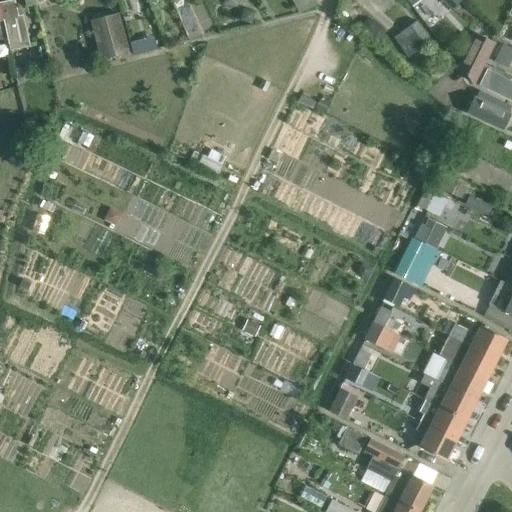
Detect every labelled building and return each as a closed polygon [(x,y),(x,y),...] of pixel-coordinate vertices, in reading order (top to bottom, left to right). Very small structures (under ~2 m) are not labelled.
[(5,0),(0,1),(0,14),(1,20),(8,50),(28,46),(21,16),(17,16),(13,0),(5,0)] [(293,0),(292,0),(299,13),(317,4),(314,0),(293,0)] [(440,0),(451,9),(459,0),(440,0)] [(243,8),(240,18),(250,22),(254,11),(243,8)] [(90,20),(101,59),(128,51),(117,13),(90,20)] [(392,37),(407,57),(429,41),(415,21),(392,37)] [(472,87),(494,42),(473,32),(456,66),(472,87)] [(511,48),(503,44),(494,62),(506,68),(511,59),(511,48)] [(13,68),(16,83),(24,82),(20,66),(13,68)] [(511,100),(511,81),(486,68),(478,84),(511,101),(511,100)] [(473,98),(465,114),(501,131),(509,115),(506,113),(474,98),(473,98)] [(216,156),(221,147),(200,136),(195,145),(216,156)] [(458,180),(448,175),(441,190),(451,195),(458,180)] [(433,193),(425,210),(437,216),(441,209),(445,199),(433,193)] [(414,239),(423,243),(430,229),(421,224),(414,239)] [(396,274),(414,283),(431,249),(422,244),(423,243),(414,239),(396,274)] [(511,276),(507,274),(503,282),(511,286),(511,276)] [(488,276),(485,283),(485,284),(493,288),(497,280),(488,276)] [(414,295),(416,290),(392,278),(381,299),(398,307),(403,296),(409,299),(412,294),(414,295)] [(487,303),(509,314),(511,315),(511,286),(503,282),(499,280),(487,303)] [(381,307),(373,323),(382,327),(390,311),(381,307)] [(441,332),(447,335),(495,359),(506,338),(481,326),(476,335),(446,320),(441,332)] [(364,339),(378,346),(391,353),(400,337),(382,327),(373,323),(364,339)] [(445,359),(485,379),(495,359),(447,335),(437,355),(445,359)] [(359,349),(352,363),(362,368),(369,354),(359,349)] [(445,359),(435,379),(475,399),(485,379),(445,359)] [(352,363),(352,364),(345,378),(359,385),(366,371),(362,369),(362,368),(352,363)] [(423,398),(440,407),(465,419),(475,399),(435,379),(434,380),(423,374),(419,382),(428,387),(423,398)] [(327,411),(344,419),(358,391),(341,382),(327,411)] [(424,413),(419,421),(455,439),(465,419),(440,407),(434,418),(424,413)] [(419,447),(427,451),(444,460),(455,439),(419,421),(415,429),(425,435),(419,447)] [(300,445),(298,449),(319,459),(321,455),(325,446),(327,442),(320,439),(306,432),(300,445)] [(385,493),(385,495),(384,495),(419,511),(432,485),(414,476),(397,467),(402,456),(369,439),(363,450),(372,455),(359,480),(385,493)] [(356,510),(362,498),(326,480),(321,492),(356,510)] [(418,511),(419,511),(384,495),(375,511),(418,511)] [(324,511),(355,511),(330,500),(324,511)]
